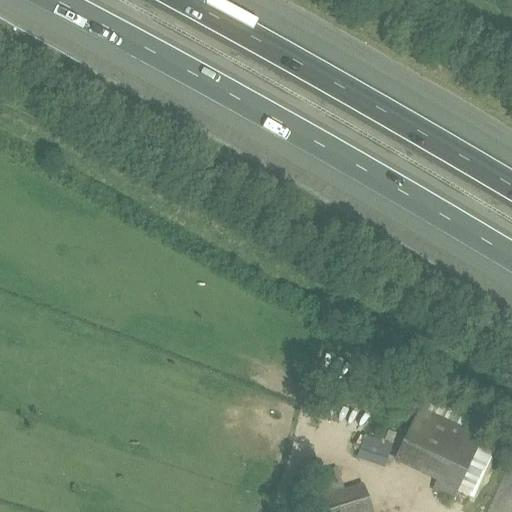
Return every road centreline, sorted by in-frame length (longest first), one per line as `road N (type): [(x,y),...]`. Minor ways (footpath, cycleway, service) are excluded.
road 1 (motorway): [(48,0),(511,254)]
road 2 (motorway): [(511,189),(178,0)]
